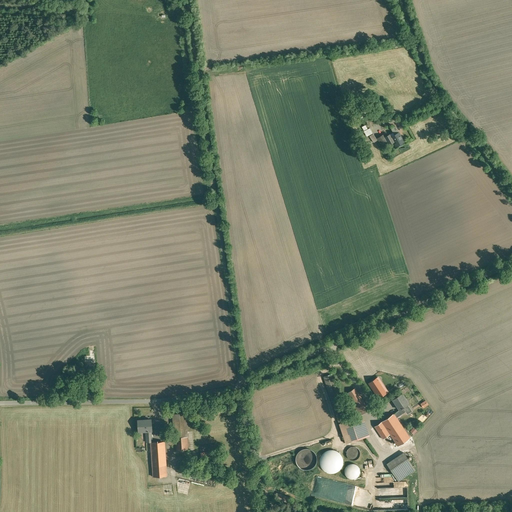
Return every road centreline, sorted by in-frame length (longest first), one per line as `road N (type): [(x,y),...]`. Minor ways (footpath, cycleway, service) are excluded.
road 1 (unclassified): [(188,0),(240,385)]
road 2 (unclassified): [(511,263),(240,385)]
road 3 (unclassified): [(240,385),(157,401),(0,403)]
road 4 (unclassified): [(401,0),(445,103),(511,193)]
road 5 (track): [(345,511),(262,484),(240,385)]
